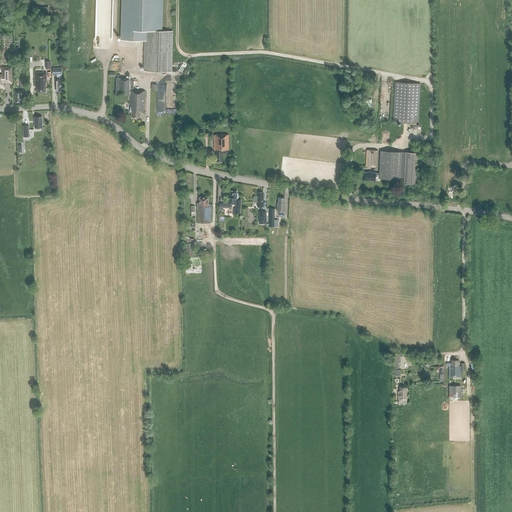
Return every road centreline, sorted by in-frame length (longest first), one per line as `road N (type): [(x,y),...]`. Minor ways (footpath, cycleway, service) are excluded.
road 1 (tertiary): [(511,218),(224,176),(148,152),(90,114),(0,108)]
road 2 (track): [(511,164),(467,164),(464,352),(406,356)]
